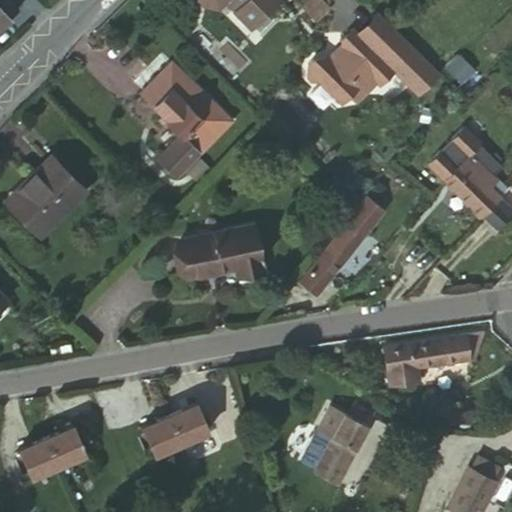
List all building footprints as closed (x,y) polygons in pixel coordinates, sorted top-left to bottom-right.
[(0,0),(0,29),(16,14),(19,11),(7,0),(0,0)] [(196,0),(206,9),(215,0),(221,0),(243,24),(268,0),(196,0)] [(304,0),(299,5),(313,19),(324,9),(314,0),(304,0)] [(485,37),(504,20),(492,6),(473,23),(485,37)] [(374,17),(353,38),(367,51),(388,30),(374,17)] [(353,38),(347,32),(336,43),(336,50),(324,62),(308,62),(302,67),(302,78),(307,83),(314,83),(335,105),(344,97),(349,103),(370,82),(374,87),(388,73),(415,99),(436,78),(388,30),(367,51),(353,38)] [(196,119),(179,137),(155,161),(172,177),(227,120),(169,61),(139,92),(151,104),(167,88),(196,119)] [(164,122),(179,137),(196,119),(167,88),(151,104),(166,120),(164,122)] [(453,128),(421,165),(431,174),(463,138),(453,128)] [(431,174),(478,215),(498,195),(487,185),(502,171),(463,138),(431,174)] [(34,226),(79,182),(47,149),(3,194),(34,226)] [(358,196),(338,221),(343,225),(356,237),(377,211),(358,196)] [(309,293),(356,237),(343,225),(295,281),(309,293)] [(242,280),(265,276),(254,228),(180,246),(190,283),(239,270),(242,280)] [(375,349),(380,385),(413,380),(411,365),(474,356),(477,333),(375,349)] [(164,416),(176,443),(201,432),(190,405),(164,416)] [(328,439),(340,415),(327,405),(312,429),(328,439)] [(342,470),(365,425),(343,411),(340,415),(328,439),(318,457),(329,463),(342,470)] [(147,455),(176,443),(164,416),(137,428),(147,455)] [(41,437),(53,463),(79,452),(69,425),(41,437)] [(25,475),(53,463),(41,437),(14,448),(25,475)] [(474,454),(467,467),(489,479),(496,466),(474,454)] [(310,472),(321,477),(329,463),(318,457),(310,472)] [(320,481),(332,488),(342,470),(329,463),(321,477),(320,481)] [(444,503),(460,511),(474,511),(491,481),(489,479),(467,467),(465,466),(444,503)]
